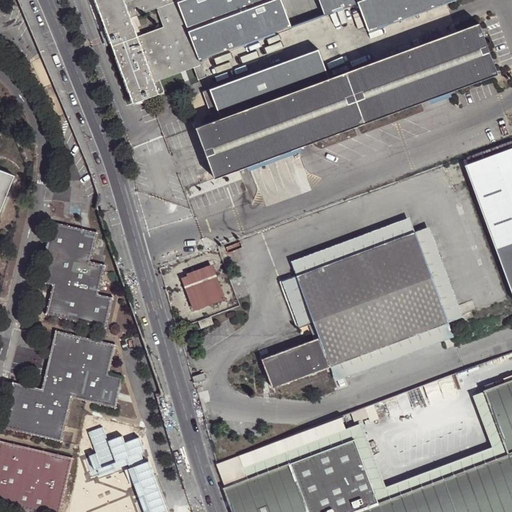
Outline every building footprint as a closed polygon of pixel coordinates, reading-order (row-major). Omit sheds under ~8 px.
[(320,48),(212,87),(202,58),(291,26),(281,0),(94,0),(106,31),(110,42),(133,103),(136,102),(150,97),(159,94),(165,92),(160,79),(194,67),(214,120),(196,127),(214,178),(498,73),(479,22),(331,77),(320,48)] [(320,0),(325,13),(359,1),(370,31),(452,0),(320,0)] [(511,148),(465,166),(511,295),(511,148)] [(0,167),(0,208),(14,173),(0,167)] [(295,276),(414,231),(409,217),(290,261),(295,276)] [(96,297),(99,283),(100,277),(103,268),(88,264),(95,235),(51,224),(50,224),(37,283),(51,287),(49,296),(49,297),(52,297),(51,302),(48,301),(45,316),(103,330),(110,300),(96,297)] [(428,226),(414,231),(448,322),(462,317),(428,226)] [(448,322),(414,231),(295,276),(280,281),(299,330),(310,325),(315,339),(262,359),(272,388),(329,367),(448,322)] [(198,253),(209,249),(206,242),(195,246),(198,253)] [(193,309),(223,298),(215,276),(213,276),(211,267),(183,278),(193,309)] [(211,317),(199,321),(201,327),(213,323),(211,317)] [(453,336),(448,322),(329,367),(335,380),(453,336)] [(63,339),(64,336),(55,333),(45,373),(45,374),(48,374),(47,378),(44,378),(40,392),(12,385),(1,430),(60,444),(62,434),(62,433),(60,433),(61,429),(63,430),(64,428),(71,400),(84,403),(85,403),(86,400),(89,401),(89,404),(90,404),(114,410),(121,380),(107,377),(113,347),(68,337),(68,340),(63,339)] [(511,511),(511,381),(485,392),(508,456),(385,501),(355,511),(305,511),(288,465),(246,480),(224,489),(232,511),(511,511)] [(246,480),(288,465),(353,440),(364,469),(372,467),(385,501),(508,456),(485,392),(472,397),(490,447),(384,487),(360,423),(242,468),(246,480)] [(95,420),(93,430),(96,431),(95,435),(92,434),(92,435),(89,449),(89,450),(91,450),(90,455),(88,454),(75,508),(84,510),(85,511),(86,508),(90,509),(89,511),(90,511),(120,511),(140,431),(95,420)] [(353,440),(288,465),(305,511),(355,511),(385,501),(372,467),(364,469),(353,440)] [(70,461),(0,445),(0,446),(0,506),(24,511),(59,511),(59,510),(60,509),(57,509),(58,505),(61,506),(61,505),(70,461)]
